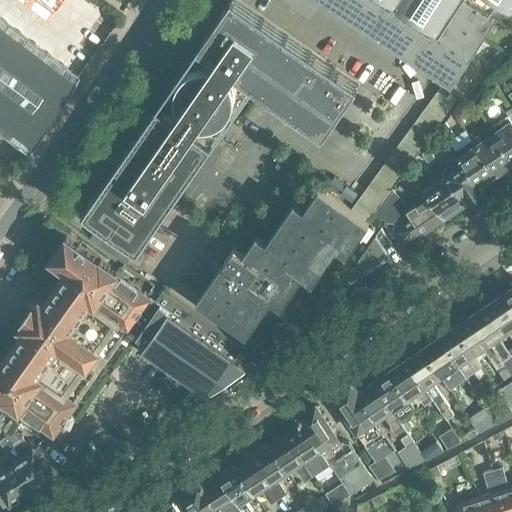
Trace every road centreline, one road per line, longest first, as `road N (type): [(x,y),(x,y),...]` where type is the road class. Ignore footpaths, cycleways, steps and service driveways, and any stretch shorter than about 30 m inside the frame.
road 1 (tertiary): [(87,511),(511,221)]
road 2 (tertiary): [(152,0),(0,233)]
